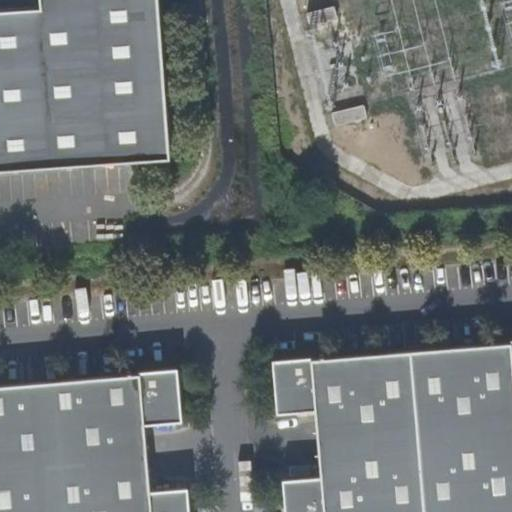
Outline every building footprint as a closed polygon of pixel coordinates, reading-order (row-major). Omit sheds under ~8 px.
[(0,0),(0,161),(157,153),(146,0),(0,0)] [(334,5),(307,11),(310,24),(337,18),(334,5)] [(364,103),(332,111),(335,124),(367,116),(364,103)] [(509,342),(311,360),(311,357),(272,360),(272,366),(274,366),(277,407),(276,407),(276,413),(314,410),(320,476),(282,479),(282,485),(284,485),(286,511),(511,511),(511,339),(509,339),(509,342)] [(139,374),(0,385),(0,511),(188,511),(186,493),(188,493),(188,487),(149,490),(144,425),(182,421),(181,415),(180,415),(176,374),(178,374),(177,368),(138,371),(139,374)]
